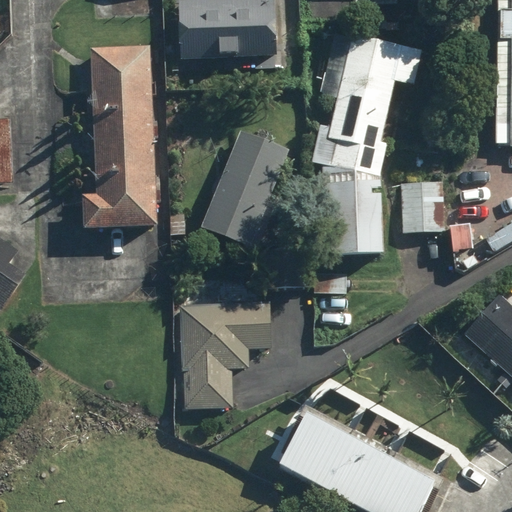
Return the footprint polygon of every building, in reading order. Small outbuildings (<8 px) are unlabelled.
[(280,1),(178,0),(177,64),(279,65),(280,1)] [(385,197),(390,148),(384,147),(396,87),(417,91),(424,55),(354,40),(326,173),(324,258),(384,259),(385,197)] [(152,51),(93,54),(99,199),(85,199),(87,235),(160,232),(152,51)] [(15,129),(0,128),(0,190),(15,190),(15,129)] [(299,158),(242,133),(199,233),(257,258),(299,158)] [(444,183),(403,185),(405,236),(446,235),(444,183)] [(453,275),(466,277),(511,248),(511,223),(474,250),(474,228),(453,228),(453,275)] [(0,241),(0,314),(3,317),(30,280),(14,269),(22,257),(0,241)] [(309,253),(273,252),(272,289),(308,291),(309,253)] [(511,308),(502,300),(466,340),(511,379),(511,308)] [(275,307),(180,308),(181,413),(236,412),(235,377),(255,376),(255,350),(275,350),(275,307)] [(312,418),(283,469),(356,511),(428,511),(439,493),(312,418)] [(463,475),(464,479),(492,492),(511,463),(511,462),(484,445),(463,475)]
